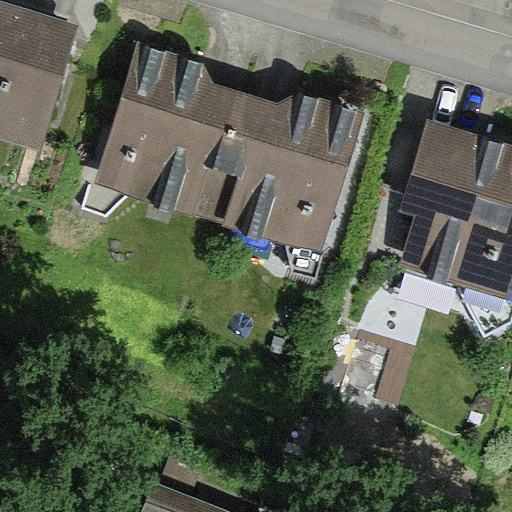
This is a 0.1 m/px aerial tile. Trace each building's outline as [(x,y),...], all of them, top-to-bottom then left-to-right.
[(0,130),(33,140),(65,29),(0,10),(0,130)] [(105,178),(211,210),(248,86),(143,55),(105,178)] [(211,210),(316,241),(353,118),(248,86),(211,210)] [(498,289),(511,245),(511,155),(432,130),(408,204),(428,210),(411,262),(498,289)] [(0,511),(31,511),(56,450),(0,427),(0,511)] [(203,511),(160,493),(151,511),(203,511)]
